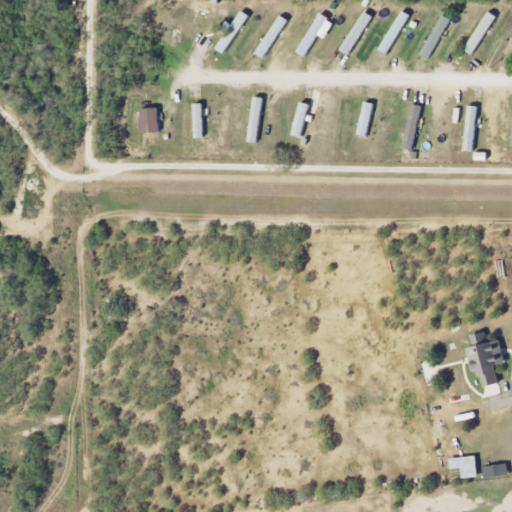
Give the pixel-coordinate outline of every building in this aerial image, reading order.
[(191,25),(205,30),(212,12),(199,7),(191,25)] [(411,16),(401,11),(382,52),(391,57),(411,16)] [(228,22),(223,30),(228,33),(217,50),(226,55),(250,17),(243,12),(234,26),(228,22)] [(474,56),(497,17),(488,12),(465,51),(474,56)] [(329,19),(320,13),(297,53),(306,58),(329,19)] [(451,20),(442,15),(421,55),(430,60),(451,20)] [(289,21),(281,16),(256,54),(264,60),(289,21)] [(375,105),(365,103),(358,136),(368,138),(375,105)] [(405,150),(415,151),(420,106),(410,105),(405,150)] [(160,134),(159,110),(142,110),(143,134),(160,134)] [(506,364),(501,341),(490,343),(488,333),(472,336),(474,348),(471,349),(479,389),(500,385),(497,366),(506,364)] [(511,475),(509,464),(483,468),(485,480),(511,475)]
